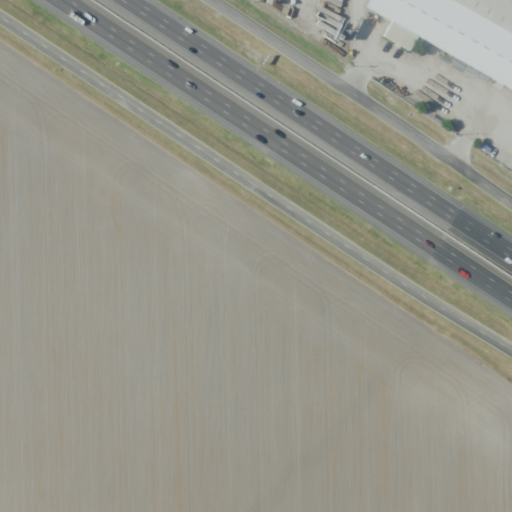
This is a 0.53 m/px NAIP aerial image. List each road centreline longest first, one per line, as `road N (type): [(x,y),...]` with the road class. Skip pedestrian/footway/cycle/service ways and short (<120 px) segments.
road 1 (secondary): [(0,12),(511,348)]
road 2 (motorway): [(61,0),(511,299)]
road 3 (secondary): [(511,196),(214,0)]
road 4 (motorway): [(401,175),(132,0)]
road 5 (motorway): [(511,251),(401,175)]
